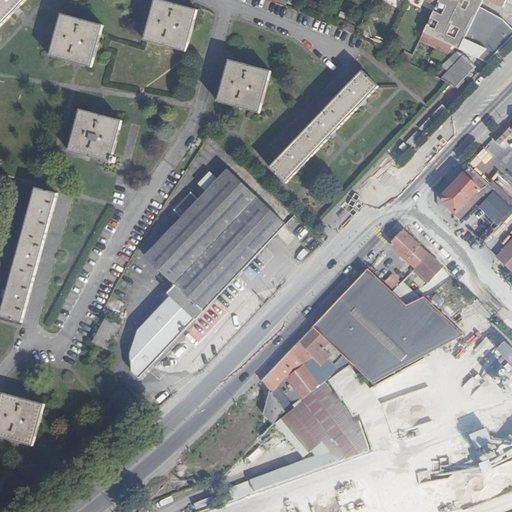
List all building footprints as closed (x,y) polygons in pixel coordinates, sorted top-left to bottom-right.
[(0,0),(0,29),(27,0),(0,0)] [(156,0),(146,41),(188,52),(198,11),(160,0),(156,0)] [(486,61),(511,36),(511,26),(502,17),(478,6),(481,0),(483,0),(487,2),(488,0),(490,0),(504,6),(506,0),(440,0),(437,5),(425,32),(453,45),(486,61)] [(79,64),(92,68),(104,26),(62,15),(51,57),(79,64)] [(450,54),(453,45),(425,32),(420,40),(450,54)] [(446,81),(452,85),(474,64),(466,55),(458,51),(451,59),(456,65),(454,68),(450,64),(437,77),(446,81)] [(218,102),(261,114),(272,72),(230,61),(218,102)] [(272,169),(287,184),(380,88),(364,73),(272,169)] [(112,163),(123,121),(82,111),(71,152),(112,163)] [(476,169),(491,153),(479,143),(464,159),(476,169)] [(467,172),(463,167),(438,193),(438,200),(448,208),(449,206),(457,213),(455,216),(460,220),(462,218),(492,185),(472,167),(467,172)] [(207,191),(200,199),(183,217),(146,258),(175,286),(168,294),(165,297),(184,314),(180,319),(165,305),(140,330),(132,354),(134,373),(141,380),(190,328),(194,323),(197,321),(286,226),(227,170),(218,180),(210,174),(201,185),(207,191)] [(2,318),(24,324),(59,194),(37,188),(2,318)] [(177,211),(183,217),(200,199),(193,192),(177,211)] [(511,216),(511,205),(507,200),(496,212),(501,216),(481,236),(487,242),(511,216)] [(417,269),(431,254),(405,231),(391,245),(393,246),(417,269)] [(511,253),(506,249),(498,257),(511,269),(511,253)] [(445,267),(431,254),(417,269),(431,282),(445,267)] [(395,292),(371,269),(316,326),(333,343),(354,364),(375,384),(466,334),(426,297),(426,298),(410,306),(395,292)] [(426,298),(407,280),(395,292),(410,306),(426,298)] [(457,294),(444,310),(468,329),(481,312),(457,294)] [(108,351),(120,327),(106,319),(93,343),(108,351)] [(333,343),(316,326),(294,350),(308,365),(300,370),(291,378),(289,376),(281,385),(288,394),(290,393),(297,405),(326,383),(332,379),(318,359),(333,343)] [(354,364),(333,343),(318,359),(332,379),(354,364)] [(511,344),(504,352),(507,355),(486,374),(511,402),(511,401),(511,344)] [(308,365),(294,350),(265,380),(273,392),(266,416),(275,424),(276,423),(286,412),(297,405),(290,393),(288,394),(281,385),(289,376),(291,378),(300,370),(308,365)] [(427,390),(435,411),(457,402),(450,382),(427,390)] [(237,498),(370,450),(359,418),(353,420),(326,383),(297,405),(327,448),(330,452),(233,488),(234,489),(237,498)] [(124,408),(131,400),(123,393),(116,400),(124,408)] [(0,438),(37,448),(48,405),(6,394),(0,416),(0,438)] [(327,448),(297,405),(286,412),(276,423),(295,445),(305,456),(315,448),(319,451),(327,448)] [(497,462),(487,466),(490,476),(501,473),(497,462)] [(460,470),(460,483),(485,482),(485,469),(460,470)] [(232,499),(237,498),(234,489),(228,491),(232,499)]
